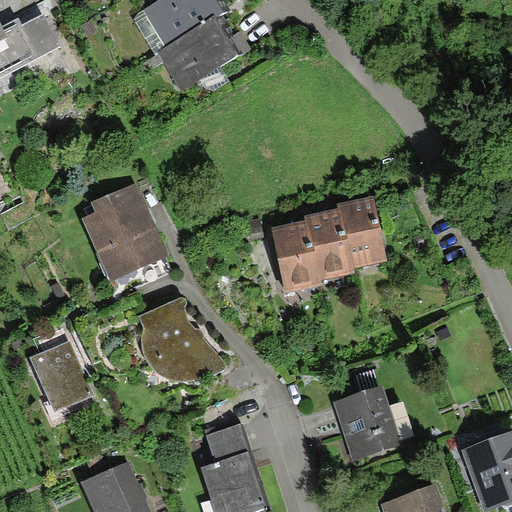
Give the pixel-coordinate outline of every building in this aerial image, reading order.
[(160,0),(143,10),(166,50),(215,21),(223,16),(213,0),(160,0)] [(0,74),(56,46),(38,11),(0,29),(0,74)] [(215,21),(166,50),(157,55),(180,94),(248,54),(237,35),(227,41),(215,21)] [(169,256),(136,183),(92,203),(97,214),(84,219),(112,281),(169,256)] [(338,208),(339,213),(350,269),(385,262),(373,201),(357,204),(338,208)] [(306,220),(307,225),(318,280),(351,274),(350,269),(339,213),(323,216),(306,220)] [(290,229),(273,232),(285,292),(319,285),(318,280),(307,225),(290,229)] [(178,299),(140,317),(145,328),(142,337),(143,349),(147,360),(152,367),(160,374),(169,379),(180,381),(196,380),(210,376),(222,369),(226,366),(225,363),(204,338),(204,334),(202,330),(199,329),(195,329),(188,323),(185,313),(187,301),(184,299),(178,299)] [(69,340),(32,358),(56,410),(94,393),(69,340)] [(382,391),(334,405),(342,430),(351,463),(399,449),(382,391)] [(251,458),(240,425),(205,437),(214,463),(200,468),(214,511),(257,511),(269,508),(251,458)] [(511,436),(465,451),(474,480),(484,511),(511,501),(511,436)] [(152,511),(144,493),(131,464),(83,485),(94,511),(152,511)] [(443,511),(436,487),(381,506),(382,511),(443,511)]
